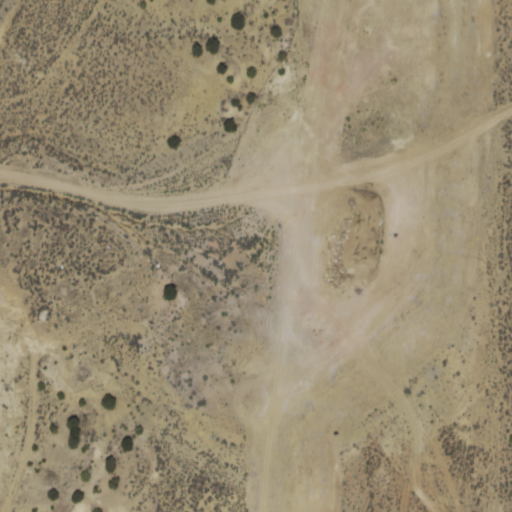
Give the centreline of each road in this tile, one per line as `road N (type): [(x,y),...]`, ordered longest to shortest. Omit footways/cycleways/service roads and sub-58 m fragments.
road 1 (track): [(433,511),(426,418),(361,330),(346,289),(303,223),(255,199),(131,206),(47,184),(0,182)]
road 2 (track): [(255,199),(370,177),(511,121)]
